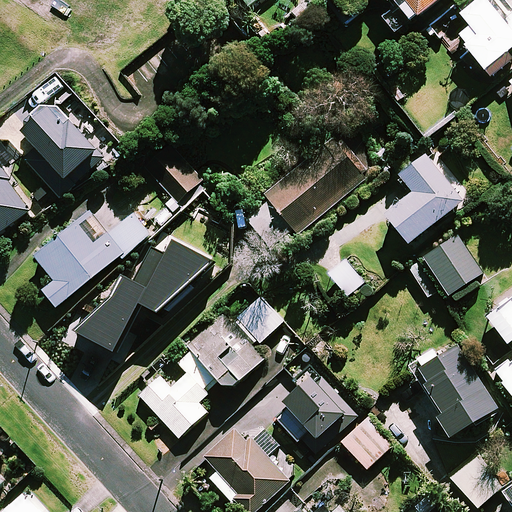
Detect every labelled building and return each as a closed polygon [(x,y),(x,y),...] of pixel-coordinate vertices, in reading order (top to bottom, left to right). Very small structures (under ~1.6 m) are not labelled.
[(122,10),(104,0),(34,0),(104,40),(122,10)] [(245,0),(254,11),(267,0),(245,0)] [(396,0),(406,11),(399,17),(397,14),(388,21),(401,37),(423,19),(424,21),(451,0),(396,0)] [(493,0),(491,2),(489,0),(466,19),(475,31),(466,39),(473,49),(471,50),(490,75),(511,57),(511,5),(507,0),(493,0)] [(106,159),(56,104),(24,133),(38,148),(25,159),(62,199),(106,159)] [(301,236),(370,181),(338,142),(270,197),(301,236)] [(182,205),(207,183),(176,148),(150,170),(182,205)] [(391,219),(415,248),(468,205),(430,159),(404,180),(418,197),(391,219)] [(0,234),(33,210),(0,166),(0,234)] [(276,218),(266,205),(248,219),(257,231),(276,218)] [(96,213),(39,258),(59,284),(48,294),(61,310),(156,236),(139,216),(114,236),(96,213)] [(488,275),(461,236),(428,258),(454,297),(488,275)] [(113,302),(74,340),(112,363),(143,315),(160,323),(219,266),(174,245),(167,260),(148,253),(134,286),(121,282),(113,302)] [(350,261),(333,275),(354,301),(371,286),(350,261)] [(289,325),(265,299),(242,320),(266,346),(289,325)] [(511,304),(492,320),(511,346),(511,366),(501,374),(511,388),(511,304)] [(271,362),(228,315),(191,348),(196,354),(184,365),(193,375),(177,390),(166,378),(144,398),(184,441),(213,413),(205,405),(213,397),(210,393),(222,381),(234,395),(271,362)] [(460,438),(504,410),(463,348),(419,376),(460,438)] [(393,445),(368,418),(343,442),(368,469),(393,445)] [(240,430),(209,459),(244,496),(239,501),(248,511),(264,511),(296,483),(257,440),(252,444),(240,430)] [(480,459),(456,480),(483,511),(507,490),(480,459)] [(45,511),(28,493),(5,511),(45,511)]
